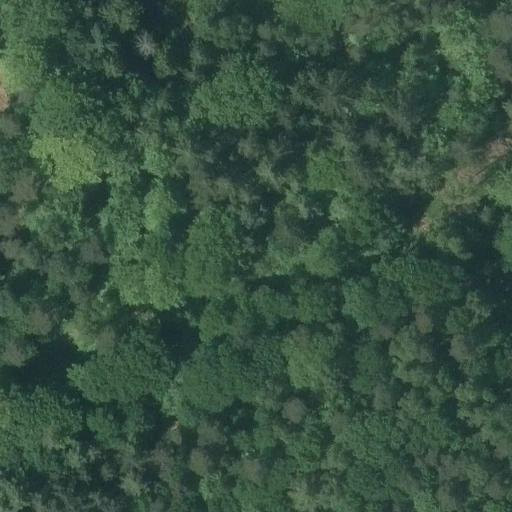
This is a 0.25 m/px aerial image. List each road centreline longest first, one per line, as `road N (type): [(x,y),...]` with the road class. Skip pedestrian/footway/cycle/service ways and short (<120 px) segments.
road 1 (track): [(511,249),(200,340),(0,426)]
road 2 (track): [(146,360),(103,238),(231,155),(260,98),(259,48),(204,4)]
